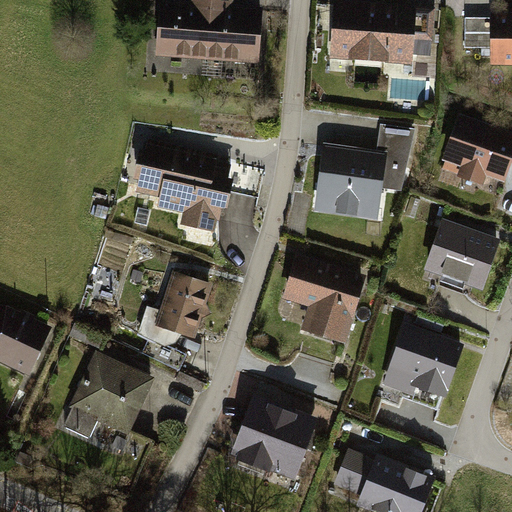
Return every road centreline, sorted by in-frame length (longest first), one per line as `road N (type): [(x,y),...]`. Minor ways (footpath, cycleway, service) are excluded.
road 1 (residential): [(303,0),(285,176),(222,376),(160,511)]
road 2 (residential): [(511,308),(478,413),(484,451),(511,461)]
